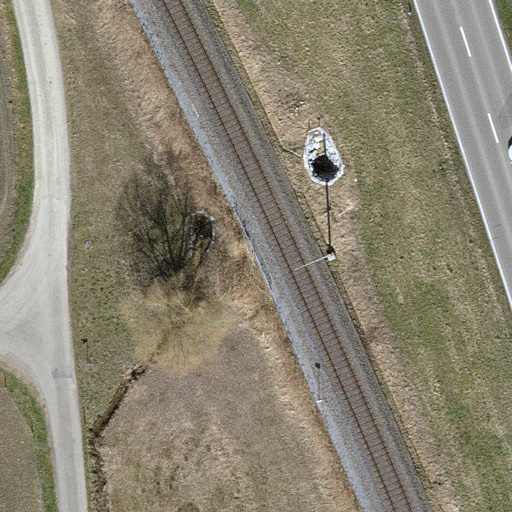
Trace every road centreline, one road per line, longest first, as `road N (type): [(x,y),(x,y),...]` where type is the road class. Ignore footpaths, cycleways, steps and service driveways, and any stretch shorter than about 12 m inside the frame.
road 1 (track): [(46,313),(56,105),(35,0)]
road 2 (secondary): [(511,199),(448,0)]
road 3 (track): [(71,511),(46,313)]
